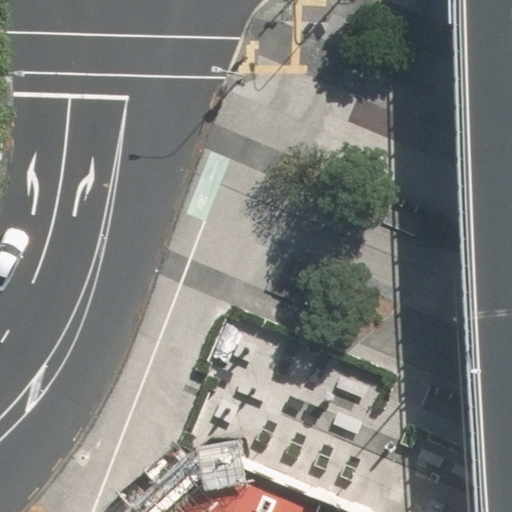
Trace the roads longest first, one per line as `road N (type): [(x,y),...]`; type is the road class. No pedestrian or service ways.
road 1 (motorway): [(217,511),(141,0)]
road 2 (secondary): [(0,412),(64,330),(91,272),(120,91),(121,0)]
